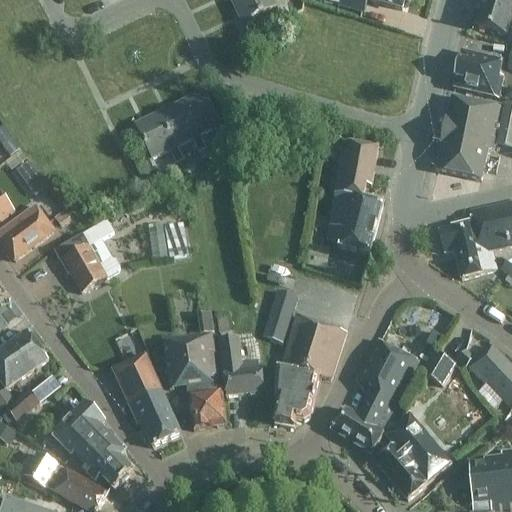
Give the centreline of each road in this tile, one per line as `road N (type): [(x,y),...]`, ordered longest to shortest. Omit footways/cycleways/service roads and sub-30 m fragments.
road 1 (residential): [(420,136),(212,71),(171,0)]
road 2 (residential): [(170,491),(0,267)]
road 3 (residential): [(312,453),(378,315),(416,275)]
road 4 (residential): [(312,453),(242,457),(170,491)]
road 5 (residential): [(420,136),(450,0)]
road 6 (residential): [(143,0),(67,37),(48,0)]
